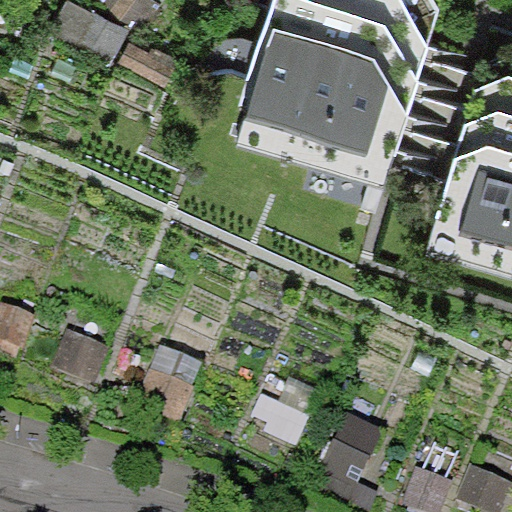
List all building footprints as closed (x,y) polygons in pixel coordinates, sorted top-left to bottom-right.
[(376,0),(276,0),(275,8),(420,50),(423,43),(431,16),(376,0)] [(435,0),(376,0),(431,16),(433,8),(435,0)] [(414,73),(420,50),(275,8),(265,42),(410,85),(414,73)] [(265,42),(254,77),(400,120),(404,106),(410,85),(265,42)] [(468,102),(467,108),(511,120),(511,59),(511,55),(511,51),(511,52),(509,57),(499,54),(479,65),(468,102)] [(400,120),(254,77),(237,139),(382,181),(388,162),(400,120)] [(458,136),(511,152),(511,120),(467,108),(460,131),(458,136)] [(448,171),(511,189),(511,152),(458,136),(450,165),(448,171)] [(511,270),(511,189),(448,171),(436,214),(426,246),(511,270)]
